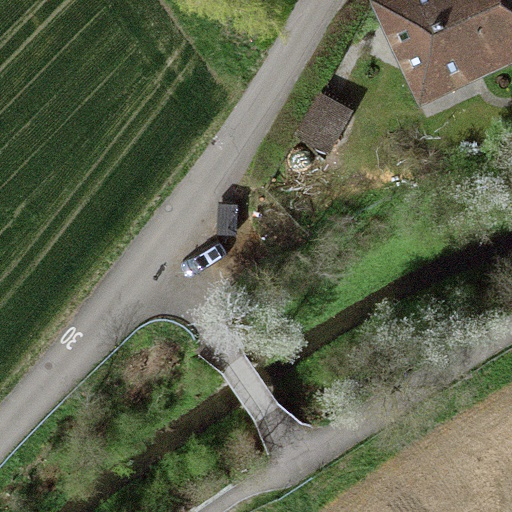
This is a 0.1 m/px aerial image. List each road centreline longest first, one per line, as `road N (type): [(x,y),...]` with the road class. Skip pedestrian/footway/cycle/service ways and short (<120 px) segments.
road 1 (residential): [(0,434),(160,249),(314,0)]
road 2 (track): [(222,511),(511,330)]
road 3 (track): [(297,460),(160,249)]
